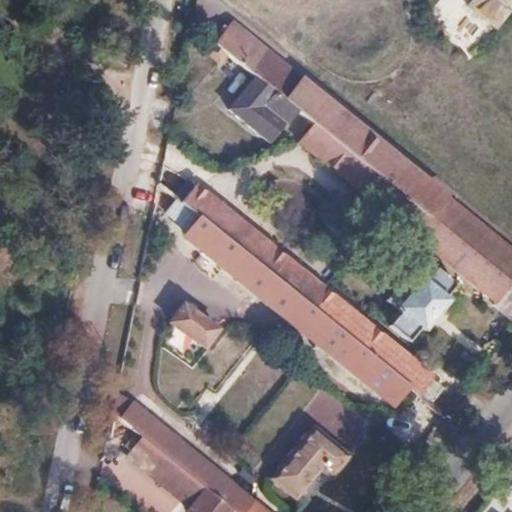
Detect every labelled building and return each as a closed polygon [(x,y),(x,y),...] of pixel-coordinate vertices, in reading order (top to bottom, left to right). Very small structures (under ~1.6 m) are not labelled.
[(511,0),(468,0),(445,29),(471,51),(507,6),(511,9),(511,0)] [(511,255),(224,26),(210,43),(214,46),(233,61),(249,74),(303,116),(309,121),(401,194),(511,282),(511,255)] [(214,46),(206,55),(225,71),(233,61),(214,46)] [(249,74),(222,107),(276,150),(303,116),(249,74)] [(309,121),(295,139),(387,212),(401,194),(309,121)] [(194,185),(180,203),(308,306),(323,289),(194,185)] [(401,194),(387,212),(497,300),(511,282),(401,194)] [(175,199),(165,213),(188,232),(184,237),(392,404),(407,385),(308,306),(180,203),(175,199)] [(411,270),(386,299),(400,310),(390,324),(409,339),(420,326),(424,330),(448,301),(443,298),(455,284),(435,267),(424,281),(411,270)] [(323,289),(308,306),(407,385),(420,395),(433,377),(323,289)] [(182,304),(169,323),(203,347),(216,330),(182,304)] [(135,405),(122,420),(135,430),(147,415),(135,405)] [(266,511),(147,415),(135,430),(145,438),(235,511),(266,511)] [(313,428),(272,478),(296,496),(322,465),(333,473),(348,454),(313,428)] [(235,511),(145,438),(133,454),(195,505),(189,511),(235,511)]
